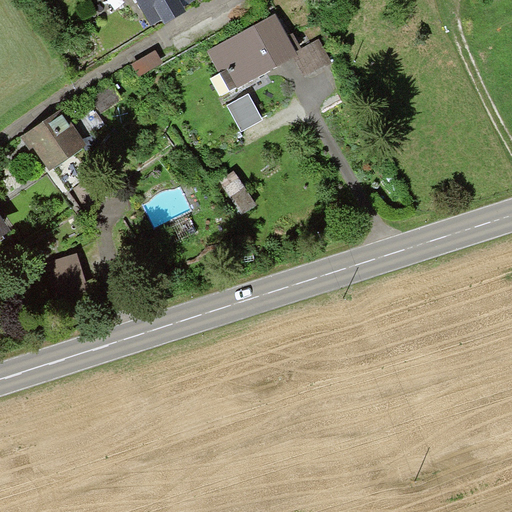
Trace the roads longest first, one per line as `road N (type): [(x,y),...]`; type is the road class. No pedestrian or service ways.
road 1 (primary): [(0,380),(511,214)]
road 2 (residential): [(0,140),(68,91),(234,0)]
